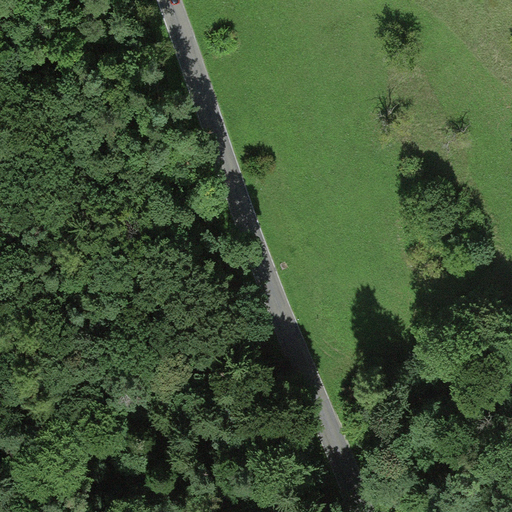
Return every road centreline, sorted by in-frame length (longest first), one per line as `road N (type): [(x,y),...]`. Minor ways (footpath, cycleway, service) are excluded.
road 1 (unclassified): [(362,511),(246,222),(169,0)]
road 2 (track): [(10,398),(71,423),(194,511)]
